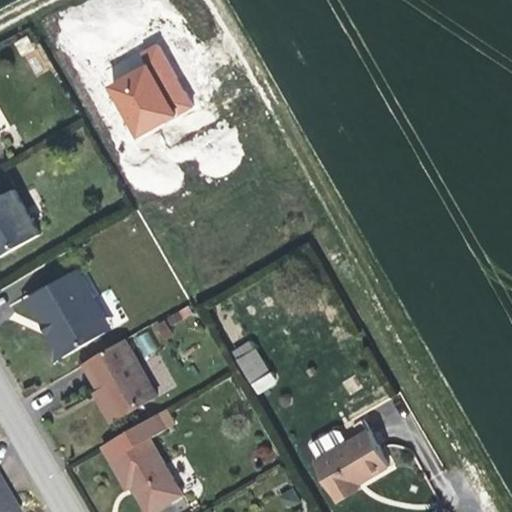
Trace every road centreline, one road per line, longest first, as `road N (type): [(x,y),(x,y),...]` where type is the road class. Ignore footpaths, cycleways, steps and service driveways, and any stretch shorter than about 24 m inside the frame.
road 1 (track): [(0,26),(51,0),(209,0),(505,511)]
road 2 (residential): [(0,394),(68,511)]
